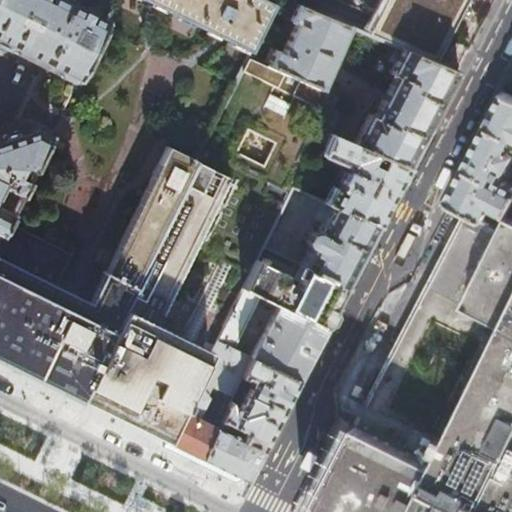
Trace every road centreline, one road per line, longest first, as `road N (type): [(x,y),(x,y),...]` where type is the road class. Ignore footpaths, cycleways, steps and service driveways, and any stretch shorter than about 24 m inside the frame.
road 1 (residential): [(511,28),(260,511)]
road 2 (residential): [(0,401),(217,511)]
